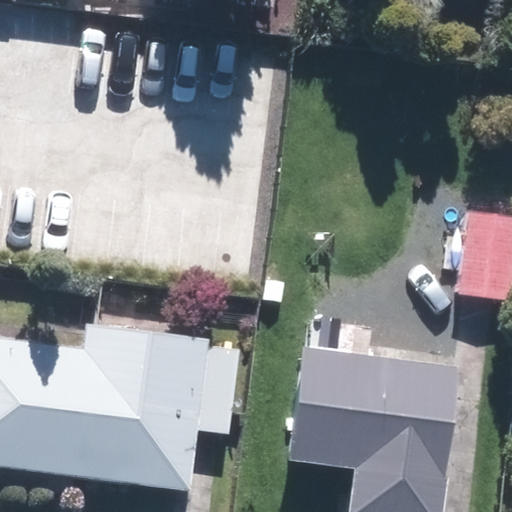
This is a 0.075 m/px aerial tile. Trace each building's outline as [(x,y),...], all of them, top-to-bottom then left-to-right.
[(501,225),(451,224),(449,305),(500,306),(501,225)] [(70,335),(66,362),(0,353),(0,480),(70,490),(89,338),(70,335)] [(192,351),(89,338),(70,490),(173,503),(181,439),(192,351)] [(227,357),(192,351),(181,439),(200,441),(216,443),(227,357)] [(273,472),(336,476),(333,511),(422,511),(433,374),(345,367),(281,363),(273,472)]
